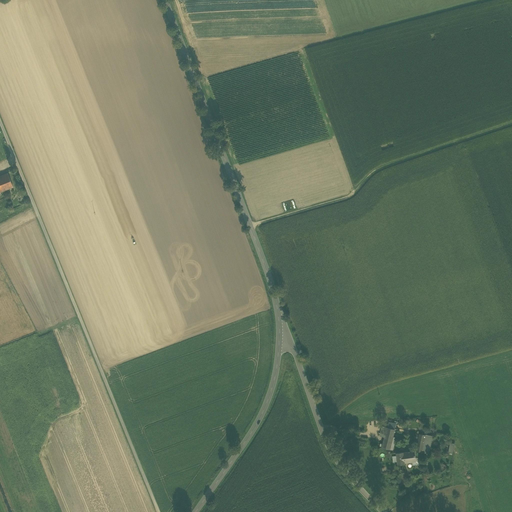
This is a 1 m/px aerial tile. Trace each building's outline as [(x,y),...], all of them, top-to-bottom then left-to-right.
[(0,175),(0,183),(3,191),(13,187),(7,173),(0,175)] [(385,438),(392,439),(393,437),(395,429),(387,428),(385,437),(385,438)] [(422,452),(428,453),(432,436),(425,434),(419,433),(419,437),(417,443),(416,450),(422,452)] [(405,463),(412,462),(416,461),(416,457),(415,450),(403,452),(396,453),(397,455),(397,462),(398,464),(405,463)] [(419,457),(416,457),(416,461),(412,462),(412,465),(420,464),(419,457)]
